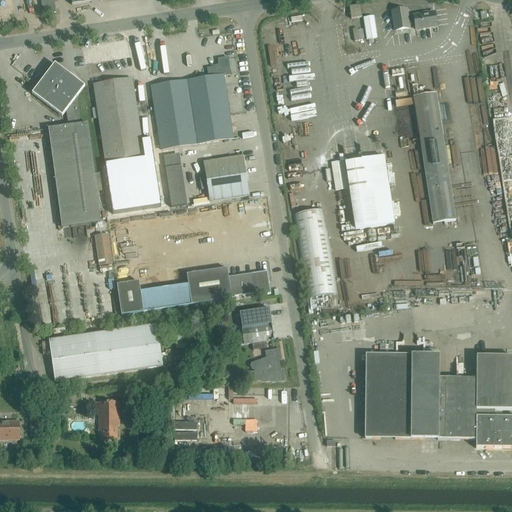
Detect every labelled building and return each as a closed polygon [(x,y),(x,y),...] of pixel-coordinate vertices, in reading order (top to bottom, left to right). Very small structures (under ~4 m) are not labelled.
[(53,0),(46,0),(41,1),(43,16),(56,14),(53,0)] [(351,20),(362,18),(360,6),(349,8),(351,20)] [(408,19),(406,10),(392,12),(395,32),(409,30),(409,25),(414,24),(416,30),(437,27),(434,13),(413,17),(414,18),(408,19)] [(378,15),(367,15),(368,38),(379,38),(378,15)] [(208,79),(152,87),(161,151),(220,142),(224,141),(224,144),(229,143),(228,141),(232,140),(230,128),(227,110),(222,77),(230,76),(228,58),(224,59),(218,60),(219,67),(207,69),(208,79)] [(54,65),(32,95),(33,96),(62,118),(66,113),(67,123),(68,127),(48,130),(61,229),(101,224),(100,214),(88,124),(80,125),(77,98),(85,88),(64,72),(54,65)] [(132,80),(93,86),(105,165),(113,215),(161,208),(151,140),(142,142),(132,80)] [(433,226),(456,222),(436,95),(413,98),(433,226)] [(355,228),(396,223),(387,154),(345,159),(334,161),(338,190),(350,188),(355,228)] [(249,197),(243,157),(210,162),(210,160),(204,161),(204,163),(203,163),(205,177),(202,178),(204,188),(207,187),(209,203),(249,197)] [(189,209),(192,203),(185,200),(182,206),(189,209)] [(307,300),(337,295),(323,211),(293,216),(307,300)] [(99,267),(113,265),(108,235),(95,237),(99,267)] [(117,286),(121,317),(231,300),(231,298),(257,294),(257,296),(271,294),(268,272),(228,278),(227,270),(186,276),(188,286),(140,293),(138,283),(117,286)] [(274,342),(274,341),(269,310),(239,314),(242,330),(244,346),(271,342),(271,343),(274,342)] [(162,368),(156,326),(49,342),(55,384),(162,368)] [(280,374),(278,361),(280,361),(279,352),(267,354),(267,359),(252,365),(251,365),(250,366),(250,367),(250,368),(250,369),(250,370),(251,370),(252,371),(253,371),(253,372),(254,372),(254,375),(252,375),(253,383),(262,381),(262,383),(266,382),(266,383),(271,382),(271,383),(277,382),(277,383),(284,382),(282,373),(280,374)] [(476,380),(439,380),(439,357),(366,357),(365,440),(476,441),(476,450),(511,449),(511,419),(494,419),(495,411),(511,411),(511,357),(476,358),(476,380)] [(50,411),(81,408),(80,395),(48,398),(50,411)] [(118,442),(118,426),(120,426),(120,403),(99,404),(100,437),(102,437),(102,443),(118,442)] [(30,437),(39,437),(39,422),(30,422),(30,437)] [(0,441),(19,441),(19,423),(0,423),(0,441)]
